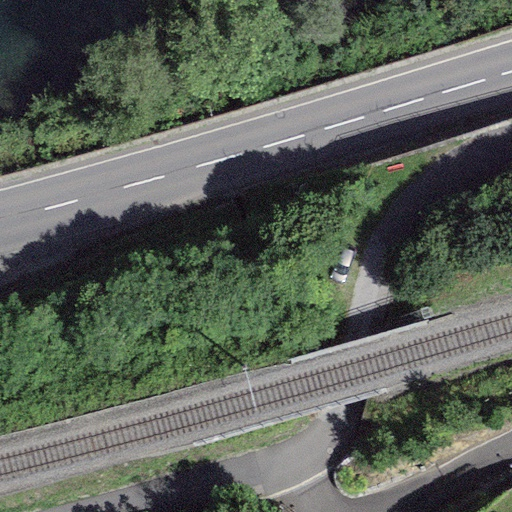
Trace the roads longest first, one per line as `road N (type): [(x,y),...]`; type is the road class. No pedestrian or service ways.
road 1 (unclassified): [(511,144),(469,162),(407,219),(372,293),(316,457),(120,511)]
road 2 (secondary): [(0,220),(511,73)]
